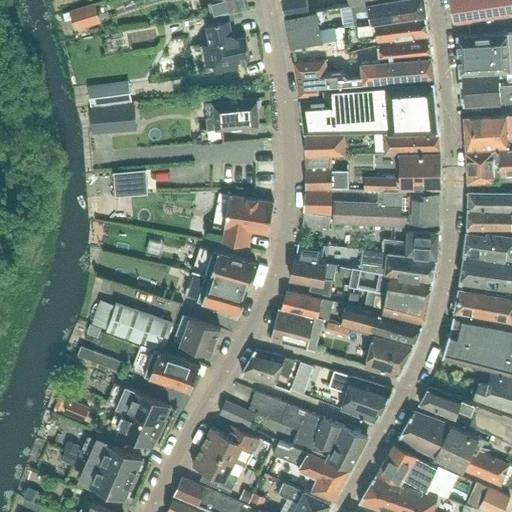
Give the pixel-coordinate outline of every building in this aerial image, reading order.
[(235,0),(210,0),(209,1),(213,14),(237,7),(235,0)] [(305,0),(280,0),(284,17),(308,12),(305,0)] [(367,1),(349,4),(342,5),(343,15),(351,13),(353,25),(358,24),(358,23),(370,21),(425,14),(422,0),(382,0),(368,2),(367,1)] [(511,0),(449,0),(453,22),(511,11),(511,0)] [(95,2),(69,10),(75,29),(100,22),(95,2)] [(308,12),(284,17),(290,46),(335,37),(337,48),(348,46),(343,24),(334,26),(334,25),(319,28),(316,11),(308,12)] [(376,40),(428,35),(425,14),(370,21),(358,23),(358,24),(359,32),(375,30),(376,40)] [(209,41),(202,43),(202,44),(206,65),(213,63),(215,72),(237,67),(236,60),(249,57),(245,35),(237,37),(231,33),(228,18),(206,23),(209,41)] [(459,73),(511,68),(511,26),(455,32),(459,73)] [(379,61),(430,56),(428,39),(377,44),(379,61)] [(349,89),(348,84),(432,76),(430,56),(379,61),(359,62),(360,74),(348,75),(343,68),(326,69),(325,58),(293,61),(297,99),(324,95),(324,91),(349,89)] [(511,68),(459,73),(462,105),(511,101),(511,68)] [(74,87),(78,109),(127,101),(123,79),(74,87)] [(304,134),(333,132),(360,131),(360,132),(366,132),(383,131),(389,131),(438,129),(433,81),(388,85),(349,89),(324,91),(324,95),(297,99),(301,134),(304,134)] [(222,127),(259,124),(256,96),(205,101),(207,128),(200,129),(201,144),(224,142),(222,127)] [(104,106),(105,119),(135,117),(134,104),(104,106)] [(509,149),(511,149),(511,114),(464,117),(466,149),(497,147),(497,145),(509,145),(509,149)] [(384,152),(399,152),(438,150),(438,129),(389,131),(383,131),(383,142),(384,152)] [(333,132),(304,134),(304,155),(331,154),(345,153),(345,132),(333,132)] [(499,172),(497,149),(497,147),(466,149),(467,181),(499,178),(499,172)] [(497,149),(499,172),(511,171),(511,149),(509,149),(497,149)] [(438,150),(399,152),(399,174),(363,174),(363,177),(363,189),(385,189),(410,189),(410,185),(439,184),(438,150)] [(331,154),(304,155),(306,170),(306,189),(332,189),(332,170),(331,154)] [(113,171),(115,195),(146,193),(145,169),(113,171)] [(303,210),(329,214),(332,189),(306,189),(303,210)] [(332,223),(410,225),(428,225),(428,219),(438,219),(439,190),(382,190),(382,201),(333,199),(332,223)] [(468,206),(511,208),(511,202),(511,201),(511,190),(468,190),(468,206)] [(268,232),(270,219),(274,201),(230,192),(224,224),(225,224),(223,239),(247,244),(250,229),(268,232)] [(511,221),(511,201),(511,202),(511,208),(468,206),(467,227),(511,227),(511,221)] [(328,230),(329,222),(329,214),(303,210),(301,226),(328,230)] [(198,238),(215,237),(214,217),(211,218),(211,222),(197,223),(198,238)] [(388,251),(436,257),(436,256),(437,231),(408,229),(407,240),(384,239),(383,251),(388,251)] [(464,251),(511,257),(511,233),(485,230),(485,232),(467,230),(464,251)] [(323,244),(298,242),(294,256),(320,261),(323,244)] [(199,244),(191,269),(204,273),(205,272),(212,248),(199,244)] [(246,287),(247,287),(255,262),(255,261),(212,248),(205,272),(204,273),(246,287)] [(361,259),(360,268),(431,281),(436,257),(388,251),(385,264),(361,259)] [(511,257),(464,251),(460,280),(511,287),(511,257)] [(323,277),(326,262),(320,261),(294,256),(288,278),(309,281),(308,290),(328,294),(331,279),(323,277)] [(350,276),(351,267),(340,265),(338,274),(350,276)] [(351,267),(350,276),(348,286),(353,287),(353,286),(386,293),(386,292),(426,301),(431,281),(360,268),(351,267)] [(239,312),(247,287),(246,287),(204,273),(197,297),(196,298),(239,312)] [(426,301),(386,292),(386,293),(353,286),(353,287),(375,291),(371,308),(382,311),(422,321),(426,301)] [(511,295),(459,286),(454,309),(511,320),(511,319),(511,295)] [(279,306),(312,315),(328,318),(332,299),(320,296),(284,289),(279,306)] [(357,289),(354,299),(369,303),(371,293),(357,289)] [(104,323),(110,303),(96,300),(91,319),(104,323)] [(163,350),(173,321),(116,300),(105,331),(153,348),(153,347),(163,350)] [(371,308),(355,305),(346,303),(340,322),(373,331),(413,342),(422,321),(382,311),(371,308)] [(312,315),(279,306),(277,305),(262,332),(265,337),(299,346),(312,315)] [(511,319),(511,320),(454,309),(450,324),(450,326),(511,341),(511,319)] [(210,354),(220,327),(182,314),(172,340),(210,354)] [(511,341),(450,326),(441,356),(492,368),(491,370),(511,375),(511,341)] [(413,342),(373,331),(363,364),(394,372),(399,371),(413,342)] [(199,364),(163,350),(153,347),(153,348),(144,373),(189,390),(199,364)] [(293,376),(288,374),(294,357),(254,347),(241,370),(289,390),(293,376)] [(120,360),(92,348),(87,358),(116,370),(120,360)] [(300,360),(295,373),(308,378),(313,365),(300,360)] [(343,390),(338,406),(373,421),(392,387),(333,368),(327,385),(343,390)] [(511,375),(491,370),(486,385),(477,382),(473,395),(511,409),(511,375)] [(508,439),(511,428),(511,416),(462,399),(462,398),(429,385),(419,403),(455,417),(459,406),(471,411),(472,408),(476,409),(470,423),(508,439)] [(126,409),(160,424),(169,404),(135,389),(126,409)] [(291,443),(350,465),(367,432),(286,400),(255,389),(248,409),(254,412),(280,420),(298,427),(291,443)] [(63,411),(83,420),(90,406),(69,397),(63,411)] [(248,424),(254,412),(248,409),(224,398),(218,411),(248,424)] [(160,424),(126,409),(117,429),(152,444),(160,424)] [(462,467),(473,447),(478,436),(449,423),(412,409),(396,436),(462,467)] [(201,444),(234,460),(239,449),(249,454),(258,436),(236,425),(231,435),(210,425),(201,444)] [(88,457),(132,477),(141,457),(97,438),(88,457)] [(349,467),(291,444),(279,439),(273,452),(283,456),(301,464),(300,468),(316,475),(311,486),(333,495),(349,467)] [(376,471),(425,489),(437,464),(392,443),(376,471)] [(234,460),(201,444),(192,462),(205,468),(200,478),(229,491),(237,475),(229,471),(234,460)] [(473,447),(462,467),(499,484),(509,463),(473,447)] [(79,478),(90,483),(124,498),(132,477),(88,457),(79,478)] [(237,511),(238,511),(243,500),(181,473),(173,494),(217,511),(237,511)] [(416,504),(431,509),(436,495),(373,474),(365,488),(392,496),(395,492),(403,495),(418,500),(416,504)] [(291,511),(322,511),(330,500),(282,479),(276,492),(296,500),(291,511)] [(500,511),(508,496),(487,485),(476,480),(466,501),(488,511),(500,511)] [(388,511),(397,511),(403,495),(395,492),(392,496),(365,488),(356,502),(388,511)] [(166,511),(217,511),(173,494),(165,511),(166,511)] [(403,495),(397,511),(429,511),(431,509),(416,504),(418,500),(403,495)] [(84,511),(117,511),(90,500),(84,511)]
